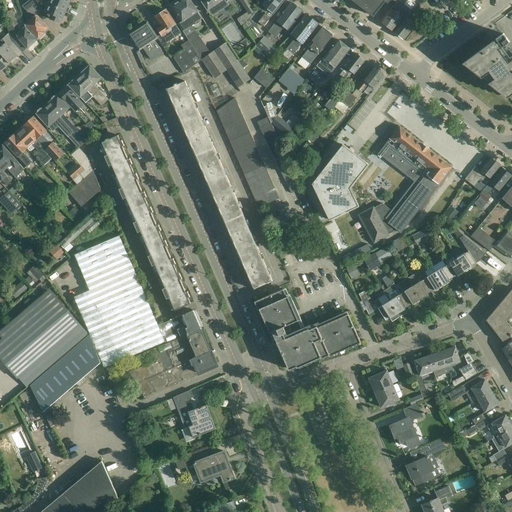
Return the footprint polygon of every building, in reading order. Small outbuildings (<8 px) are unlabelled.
[(29,0),(22,6),(31,15),(29,17),(32,20),(26,25),(31,31),(38,39),(39,38),(41,39),(46,35),(44,33),(45,32),(44,32),(48,29),(41,21),(34,13),(41,7),(36,0),(29,0)] [(51,19),(58,22),(60,18),(62,19),(62,17),(64,16),(65,14),(64,13),(65,11),(49,4),(50,2),(44,0),(38,0),(41,4),(47,7),(45,11),(48,12),(48,15),(51,19)] [(68,7),(69,6),(68,5),(70,0),(71,1),(71,0),(44,0),(50,2),(49,4),(65,11),(67,7),(68,7)] [(180,0),(181,0),(171,6),(177,15),(181,21),(179,23),(184,30),(182,31),(186,37),(190,44),(200,38),(192,26),(202,19),(192,4),(189,0),(180,0)] [(227,2),(229,0),(201,0),(206,9),(208,11),(208,10),(212,17),(229,5),(227,2)] [(254,11),(247,0),(239,0),(247,12),(237,19),(242,26),(250,17),(252,16),(250,14),(254,11)] [(284,0),(264,0),(260,5),(265,9),(263,11),(265,13),(258,22),(263,27),(284,0)] [(352,0),(373,16),(379,8),(385,2),(387,4),(391,0),(352,0)] [(386,15),(380,22),(392,31),(396,25),(403,17),(406,15),(409,12),(412,9),(417,5),(417,6),(418,5),(417,5),(411,10),(410,10),(403,5),(405,2),(407,0),(397,0),(397,1),(396,2),(395,3),(390,10),(389,9),(385,14),(386,15)] [(291,2),(276,21),(268,32),(275,38),(284,27),(288,31),(303,12),(291,2)] [(398,26),(393,32),(403,40),(413,26),(410,23),(414,20),(412,18),(421,10),(417,6),(417,5),(412,9),(409,12),(406,15),(403,17),(396,25),(398,26)] [(12,10),(7,12),(12,24),(6,26),(9,33),(13,43),(15,45),(16,46),(20,42),(27,49),(31,45),(33,46),(37,42),(36,41),(37,40),(25,28),(21,31),(12,10)] [(159,14),(154,18),(159,26),(160,27),(157,29),(161,34),(157,36),(158,38),(164,48),(171,44),(169,41),(174,38),(181,33),(175,24),(171,18),(166,10),(164,11),(162,10),(159,12),(159,14)] [(318,23),(307,15),(291,35),(295,38),(286,49),(293,54),(302,43),(318,23)] [(154,41),(158,38),(157,36),(153,30),(147,22),(129,34),(139,50),(143,48),(151,60),(162,53),(154,41)] [(261,31),(254,23),(247,30),(254,38),(261,31)] [(311,64),(327,43),(333,36),(332,35),(332,36),(323,28),(323,27),(316,35),(312,41),(314,43),(302,57),(310,63),(311,64)] [(0,41),(0,53),(10,63),(11,63),(12,64),(18,59),(16,57),(18,56),(11,48),(15,45),(13,43),(9,33),(2,39),(0,41)] [(255,42),(257,44),(255,46),(270,58),(278,48),(272,43),(265,37),(260,33),(254,41),(255,42)] [(511,59),(508,63),(499,50),(509,42),(503,34),(495,39),(495,40),(493,41),(462,63),(481,78),(489,72),(494,79),(488,84),(507,99),(511,94),(511,59)] [(350,49),(338,40),(334,45),(333,45),(332,46),(333,47),(328,53),(317,67),(328,76),(350,49)] [(226,42),(202,59),(215,78),(226,70),(227,70),(238,88),(251,79),(249,76),(244,69),(243,68),(239,62),(239,61),(226,42)] [(202,60),(192,45),(192,46),(173,58),(183,73),(202,60)] [(10,63),(0,53),(0,69),(1,71),(10,63)] [(365,61),(355,53),(350,59),(349,58),(343,65),(332,78),(339,84),(348,74),(347,73),(349,70),(354,74),(365,61)] [(302,57),(298,63),(305,69),(310,63),(302,57)] [(242,59),(239,61),(239,62),(243,68),(248,65),(242,59)] [(84,71),(79,75),(100,98),(104,95),(94,84),(101,78),(90,65),(89,66),(88,67),(87,67),(86,67),(84,69),(84,71)] [(367,75),(357,88),(361,92),(362,91),(369,96),(381,80),(384,76),(373,67),(367,75)] [(304,81),(288,68),(279,80),(295,93),(304,81)] [(254,78),(260,83),(268,74),(261,69),(257,74),(254,78)] [(260,83),(266,88),(274,79),(268,74),(260,83)] [(70,83),(69,85),(85,103),(92,96),(93,97),(101,107),(105,103),(100,98),(79,75),(74,80),(73,79),(70,82),(70,83)] [(199,114),(185,81),(177,84),(177,83),(174,85),(174,86),(168,89),(167,88),(166,89),(181,123),(199,114)] [(62,91),(59,94),(87,124),(91,128),(95,125),(91,121),(92,120),(80,107),(84,105),(67,86),(66,87),(65,87),(62,89),(62,91)] [(341,99),(332,111),(340,101),(347,106),(349,107),(356,98),(347,91),(341,100),(341,99)] [(325,106),(332,111),(341,99),(334,94),(325,106)] [(51,101),(47,104),(83,144),(88,139),(80,130),(78,131),(74,126),(75,125),(69,117),(67,118),(63,114),(70,108),(58,95),(56,96),(54,96),(52,99),(51,101)] [(104,95),(100,98),(105,103),(108,100),(104,95)] [(235,98),(226,104),(228,109),(238,105),(235,98)] [(78,148),(79,147),(79,148),(83,144),(47,104),(43,108),(41,108),(39,111),(38,112),(37,114),(48,127),(49,127),(53,132),(59,127),(78,148)] [(226,104),(216,111),(220,118),(230,114),(228,109),(226,104)] [(238,105),(228,109),(230,114),(230,115),(240,110),(238,105)] [(240,110),(230,115),(232,120),(233,120),(243,116),(240,110)] [(214,147),(199,114),(181,123),(195,156),(214,147)] [(230,114),(220,118),(222,124),(232,120),(230,115),(230,114)] [(102,116),(100,118),(104,123),(108,131),(118,127),(120,126),(116,118),(109,121),(104,116),(103,117),(102,116)] [(243,116),(233,120),(235,125),(235,126),(245,121),(243,116)] [(28,122),(24,125),(46,149),(51,155),(57,161),(64,154),(54,142),(51,145),(42,135),(46,131),(40,124),(34,117),(32,118),(30,117),(28,120),(28,121),(28,122)] [(268,117),(257,122),(260,128),(271,123),(268,117)] [(232,120),(222,124),(225,130),(235,125),(233,120),(232,120)] [(277,127),(286,134),(292,127),(283,120),(277,127)] [(245,121),(235,126),(237,131),(248,127),(245,121)] [(271,123),(260,128),(262,133),(273,128),(271,123)] [(16,133),(15,134),(23,143),(28,148),(31,151),(35,147),(41,154),(36,158),(42,164),(44,166),(52,158),(56,162),(57,161),(51,155),(46,149),(24,125),(20,129),(18,129),(15,131),(16,133)] [(235,125),(225,130),(227,135),(237,131),(235,126),(235,125)] [(452,167),(399,126),(378,154),(413,181),(390,210),(382,204),(373,209),(372,208),(358,216),(374,244),(388,236),(388,235),(397,230),(401,232),(452,167)] [(248,127),(237,131),(240,137),(250,132),(248,127)] [(273,128),(262,133),(265,139),(276,134),(273,128)] [(237,131),(227,135),(230,141),(240,137),(237,131)] [(250,132),(240,137),(242,142),(252,138),(250,132)] [(315,133),(309,140),(313,144),(319,136),(315,133)] [(10,139),(5,143),(12,150),(27,167),(32,162),(23,152),(28,148),(23,143),(15,134),(14,135),(12,134),(9,137),(10,139)] [(276,134),(265,139),(268,145),(279,139),(276,134)] [(120,141),(118,135),(109,139),(108,139),(105,140),(106,141),(99,144),(114,178),(132,169),(130,165),(132,164),(130,159),(128,159),(122,147),(124,146),(122,140),(120,141)] [(240,137),(230,141),(232,147),(242,142),(240,137)] [(252,138),(242,142),(245,148),(255,143),(252,138)] [(279,139),(268,145),(270,150),(280,145),(280,146),(281,145),(279,139)] [(242,142),(232,147),(234,152),(245,148),(242,142)] [(255,143),(245,148),(247,153),(257,149),(255,143)] [(0,160),(6,167),(6,168),(7,168),(15,177),(20,173),(24,169),(9,153),(2,145),(0,147),(0,160)] [(280,145),(270,150),(273,156),(283,151),(280,146),(280,145)] [(342,145),(312,184),(329,220),(358,206),(349,188),(368,165),(342,145)] [(71,155),(84,169),(90,164),(85,154),(79,148),(79,147),(78,148),(71,155)] [(228,181),(214,147),(195,156),(210,189),(228,181)] [(245,148),(234,152),(237,158),(247,153),(245,148)] [(257,149),(247,153),(249,159),(260,154),(257,149)] [(283,151),(273,156),(276,161),(286,156),(283,151)] [(247,153),(237,158),(239,163),(249,159),(247,153)] [(260,154),(249,159),(252,164),(262,160),(260,154)] [(286,156),(276,161),(278,167),(288,162),(286,156)] [(501,167),(490,158),(478,172),(474,168),(464,179),(474,187),(480,179),(487,184),(501,167)] [(249,159),(239,163),(242,169),(252,164),(249,159)] [(0,178),(7,185),(11,181),(2,172),(6,168),(6,167),(0,160),(0,178)] [(262,160),(252,164),(254,170),(264,165),(262,160)] [(77,162),(71,168),(72,168),(67,173),(73,179),(84,169),(77,162)] [(288,162),(278,167),(281,172),(291,167),(288,162)] [(77,185),(85,177),(92,170),(90,164),(84,169),(73,179),(72,180),(77,185)] [(252,164),(242,169),(244,174),(254,170),(252,164)] [(264,165),(254,170),(257,175),(267,171),(264,165)] [(298,166),(292,169),(294,173),(296,178),(298,182),(305,174),(298,166)] [(291,167),(281,172),(284,177),(294,173),(292,169),(291,167)] [(489,183),(479,195),(487,202),(492,197),(488,194),(494,187),(499,191),(505,184),(511,176),(502,167),(495,175),(489,183)] [(134,174),(132,169),(114,178),(128,211),(147,203),(145,198),(146,197),(144,192),(142,192),(137,179),(138,179),(136,173),(134,174)] [(86,185),(95,195),(101,190),(92,170),(85,177),(89,182),(86,185)] [(254,170),(244,174),(246,180),(257,175),(254,170)] [(267,171),(257,175),(259,181),(269,176),(267,171)] [(294,173),(284,177),(286,183),(296,178),(294,173)] [(257,175),(246,180),(249,186),(259,181),(257,175)] [(269,176),(259,181),(261,187),(272,182),(269,176)] [(76,186),(89,200),(95,195),(86,185),(89,182),(85,177),(76,186)] [(296,178),(286,183),(289,188),(299,183),(298,182),(296,178)] [(243,214),(228,181),(210,189),(224,222),(243,214)] [(259,181),(249,186),(251,191),(261,187),(259,181)] [(272,182),(261,187),(264,192),(274,188),(272,182)] [(299,183),(289,188),(291,194),(301,189),(299,183)] [(76,186),(68,193),(81,207),(89,200),(76,186)] [(511,186),(502,199),(511,207),(511,186)] [(261,187),(251,191),(254,197),(264,192),(261,187)] [(274,188),(264,192),(266,198),(277,193),(274,188)] [(22,206),(8,191),(0,198),(0,201),(12,215),(22,206)] [(264,192),(254,197),(256,202),(266,198),(264,192)] [(277,193),(266,198),(269,203),(279,199),(277,193)] [(266,198),(256,202),(258,208),(269,203),(266,198)] [(142,244),(161,236),(159,231),(161,230),(159,225),(157,226),(151,213),(153,212),(151,207),(149,208),(147,203),(128,211),(142,244)] [(75,206),(69,212),(75,219),(81,213),(75,206)] [(459,212),(451,206),(444,215),(452,221),(459,212)] [(257,247),(243,214),(224,222),(238,255),(257,247)] [(493,246),(495,243),(497,241),(479,227),(483,222),(472,234),(471,237),(489,251),(493,246)] [(426,235),(429,239),(426,234),(434,230),(431,226),(423,230),(426,235)] [(495,244),(493,246),(511,259),(511,257),(511,233),(507,229),(497,241),(495,243),(495,244)] [(429,239),(426,235),(423,230),(412,236),(417,246),(429,240),(429,239)] [(468,250),(456,257),(465,272),(473,267),(472,266),(476,263),(475,262),(478,260),(479,261),(485,254),(478,247),(458,230),(454,233),(457,238),(459,237),(468,250)] [(90,291),(120,361),(165,342),(158,326),(120,236),(74,255),(90,291)] [(161,236),(142,244),(157,278),(176,269),(174,265),(175,264),(173,259),(171,259),(166,246),(167,246),(165,240),(163,241),(161,236)] [(405,239),(404,236),(399,238),(400,241),(400,242),(403,249),(410,246),(406,239),(405,239)] [(64,252),(58,245),(50,252),(56,259),(64,252)] [(255,289),(272,281),(257,247),(238,255),(254,290),(255,289)] [(452,251),(441,258),(442,261),(453,278),(457,275),(458,276),(465,272),(456,257),(452,251)] [(383,268),(381,263),(378,259),(375,253),(364,260),(371,271),(376,268),(378,271),(383,268)] [(442,261),(431,268),(442,286),(450,281),(449,280),(453,278),(442,261)] [(44,275),(35,265),(29,270),(38,280),(44,275)] [(355,265),(346,270),(351,278),(359,274),(355,265)] [(420,265),(415,268),(418,272),(431,292),(434,289),(435,291),(442,286),(431,268),(425,272),(420,265)] [(157,278),(172,312),(191,303),(188,298),(190,297),(187,292),(186,292),(180,279),(182,279),(180,273),(178,274),(176,269),(157,278)] [(418,272),(407,279),(420,300),(428,295),(427,294),(431,292),(418,272)] [(407,279),(395,286),(408,306),(412,304),(413,305),(420,300),(407,279)] [(16,298),(27,288),(21,282),(10,291),(16,298)] [(390,287),(383,291),(399,317),(407,312),(406,311),(410,309),(408,306),(395,286),(394,283),(389,286),(390,287)] [(290,305),(283,289),(254,302),(255,303),(256,303),(262,316),(261,316),(261,318),(264,317),(267,323),(265,324),(266,326),(268,325),(270,331),(269,332),(274,343),(277,342),(289,369),(296,366),(297,368),(299,367),(298,365),(311,360),(311,361),(314,360),(313,359),(319,356),(321,359),(322,358),(322,357),(328,354),(329,357),(331,356),(330,355),(343,349),(343,350),(346,349),(346,348),(358,342),(359,344),(361,343),(348,314),(317,328),(316,324),(308,328),(308,327),(285,337),(282,332),(290,328),(288,325),(298,320),(291,304),(290,305)] [(508,293),(486,320),(503,342),(511,336),(511,289),(508,293)] [(364,291),(359,294),(368,314),(375,310),(375,309),(377,308),(385,320),(389,318),(392,322),(399,317),(383,291),(376,296),(378,299),(374,302),(375,304),(373,306),(370,302),(369,302),(364,291)] [(172,341),(180,337),(201,328),(193,310),(158,326),(165,342),(166,344),(169,342),(172,341)] [(160,351),(155,353),(158,360),(130,372),(135,384),(138,382),(140,388),(144,397),(217,365),(210,350),(201,329),(201,328),(180,337),(172,341),(169,342),(169,343),(158,348),(160,351)] [(26,388),(13,399),(13,400),(30,385),(43,411),(101,363),(92,342),(89,335),(59,360),(26,388)] [(511,342),(502,348),(510,361),(511,359),(511,342)] [(441,352),(447,366),(460,362),(455,347),(441,352)] [(441,352),(428,356),(433,371),(435,377),(449,372),(447,366),(441,352)] [(462,375),(474,368),(471,363),(474,361),(468,353),(464,355),(468,365),(459,370),(462,375)] [(414,361),(419,376),(433,371),(428,356),(414,361)] [(414,376),(409,363),(403,365),(408,378),(413,376),(414,376)] [(478,374),(474,368),(462,375),(466,381),(478,374)] [(368,378),(375,393),(393,385),(387,370),(368,378)] [(473,379),(448,393),(453,401),(472,390),(478,400),(492,392),(485,380),(478,383),(475,377),(473,379)] [(393,385),(375,393),(381,407),(390,404),(399,400),(393,385)] [(424,385),(418,388),(421,395),(424,401),(430,398),(424,385)] [(193,397),(190,390),(173,397),(185,429),(189,427),(193,437),(215,429),(206,405),(188,412),(184,400),(193,397)] [(499,404),(492,392),(478,400),(485,412),(499,404)] [(424,401),(421,395),(409,400),(411,406),(416,404),(424,401)] [(401,444),(403,444),(402,442),(406,440),(410,447),(410,448),(420,443),(416,435),(414,436),(410,427),(412,426),(410,421),(422,416),(416,404),(411,406),(403,409),(407,418),(389,426),(393,434),(392,434),(395,443),(399,441),(400,442),(401,444)] [(473,420),(475,425),(486,419),(483,414),(473,420)] [(498,435),(511,427),(511,426),(505,415),(492,423),(498,435)] [(486,419),(475,425),(459,434),(462,438),(469,434),(469,436),(489,424),(486,419)] [(461,427),(454,431),(457,436),(459,434),(464,431),(461,427)] [(494,438),(491,439),(497,449),(499,452),(493,455),(496,460),(506,454),(503,449),(506,447),(511,444),(511,443),(511,427),(511,428),(510,428),(499,435),(498,435),(496,436),(494,438)] [(413,462),(405,466),(411,480),(412,479),(415,486),(439,476),(436,469),(434,470),(428,457),(446,449),(445,446),(456,441),(454,435),(442,440),(442,439),(438,440),(409,453),(413,462)] [(234,478),(224,451),(194,462),(191,454),(170,462),(172,468),(187,463),(191,474),(197,472),(201,482),(210,479),(209,477),(220,473),(224,482),(234,478)] [(42,467),(35,452),(26,456),(34,471),(42,467)] [(511,466),(511,458),(510,460),(506,454),(496,460),(499,466),(507,461),(511,467),(511,466)] [(44,509),(42,511),(101,511),(110,505),(118,498),(102,461),(50,504),(44,509)] [(31,498),(19,508),(19,511),(22,511),(34,502),(39,497),(49,477),(37,479),(37,480),(38,483),(38,484),(37,487),(37,488),(36,490),(35,492),(35,494),(33,496),(31,498)] [(430,502),(422,505),(424,511),(444,511),(441,505),(448,502),(446,497),(452,495),(448,486),(435,492),(438,497),(429,500),(430,502)] [(225,511),(235,508),(233,501),(212,509),(204,511),(225,511)]
